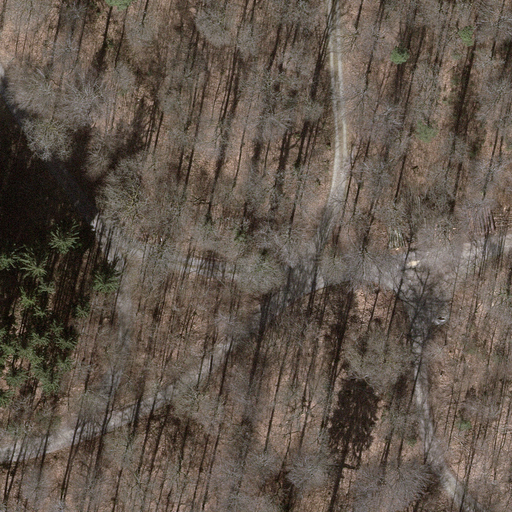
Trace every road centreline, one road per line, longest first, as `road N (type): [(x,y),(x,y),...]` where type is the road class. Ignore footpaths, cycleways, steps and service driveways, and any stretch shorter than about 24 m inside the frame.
road 1 (track): [(0,56),(37,136),(116,242),(126,310),(118,380),(80,434)]
road 2 (track): [(308,275),(151,406),(0,453)]
road 3 (track): [(333,0),(345,178),(308,275)]
road 4 (track): [(476,511),(437,459),(410,271)]
road 5 (track): [(511,240),(410,271),(308,275)]
road 6 (track): [(116,242),(162,262),(308,275)]
